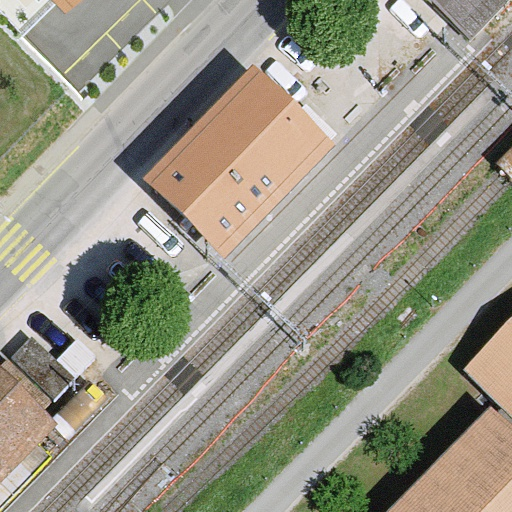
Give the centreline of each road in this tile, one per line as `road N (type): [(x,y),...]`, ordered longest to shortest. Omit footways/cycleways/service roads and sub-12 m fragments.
road 1 (tertiary): [(0,270),(255,0)]
road 2 (residential): [(263,511),(511,262)]
